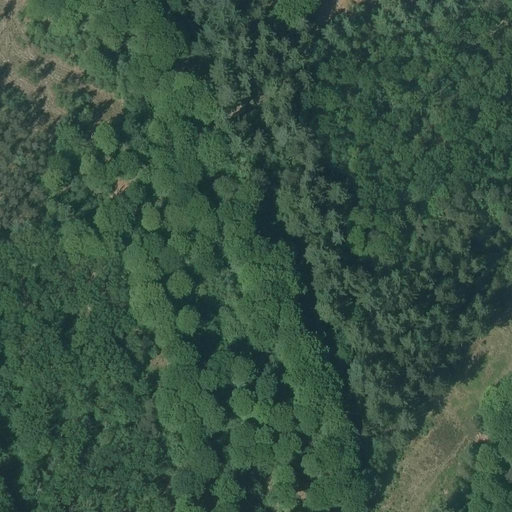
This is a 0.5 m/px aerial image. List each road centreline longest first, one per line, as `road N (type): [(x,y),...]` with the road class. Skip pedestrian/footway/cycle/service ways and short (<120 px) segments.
road 1 (track): [(356,511),(217,125),(160,0)]
road 2 (track): [(217,125),(511,7)]
